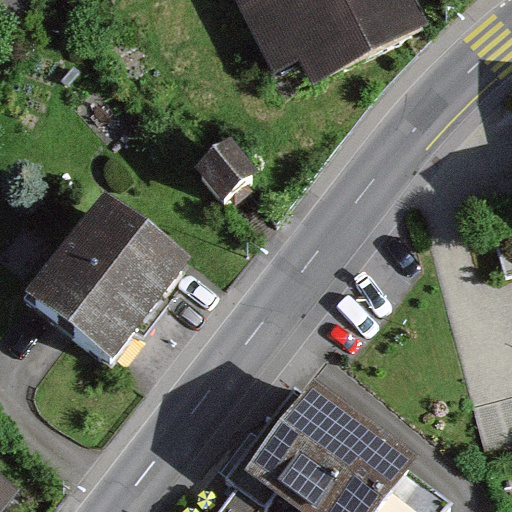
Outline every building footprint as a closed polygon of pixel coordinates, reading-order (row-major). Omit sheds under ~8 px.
[(279,74),(305,60),(317,83),(427,26),(413,0),(242,0),(240,1),(279,74)] [(259,184),(232,147),(198,171),(225,209),(259,184)] [(117,368),(193,267),(105,202),(30,302),(117,368)] [(236,493),(221,511),(452,511),(455,509),(413,478),(421,468),(316,389),(307,400),(296,392),(224,484),(236,493)] [(0,511),(10,511),(20,500),(0,484),(0,511)]
